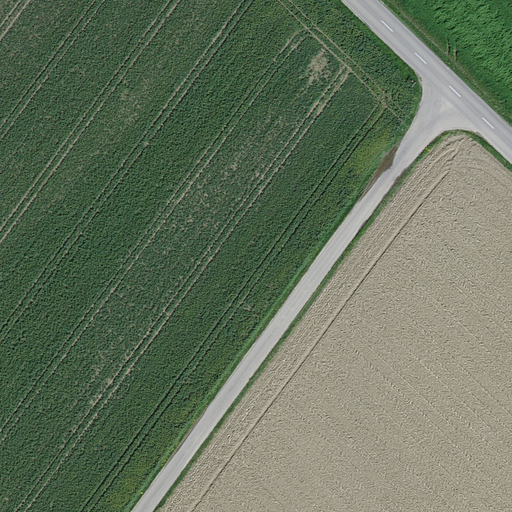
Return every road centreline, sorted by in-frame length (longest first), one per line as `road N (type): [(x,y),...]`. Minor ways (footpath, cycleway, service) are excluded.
road 1 (unclassified): [(142,511),(451,94)]
road 2 (tertiary): [(354,0),(451,94)]
